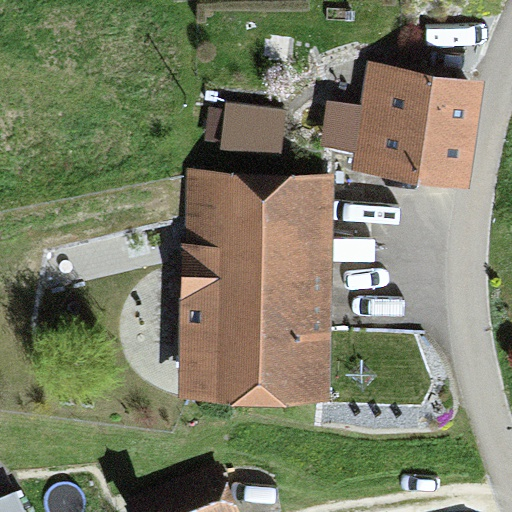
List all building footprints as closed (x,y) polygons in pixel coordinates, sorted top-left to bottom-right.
[(468,181),(483,74),(366,58),(360,101),(325,96),(318,142),(353,147),(351,164),(468,181)] [(279,152),(285,106),(225,98),(224,107),(205,105),(201,137),(220,139),(219,145),(279,152)] [(328,396),(334,170),(184,166),(178,391),(328,396)] [(240,511),(218,458),(125,497),(131,511),(240,511)] [(28,511),(16,485),(0,491),(0,511),(28,511)]
